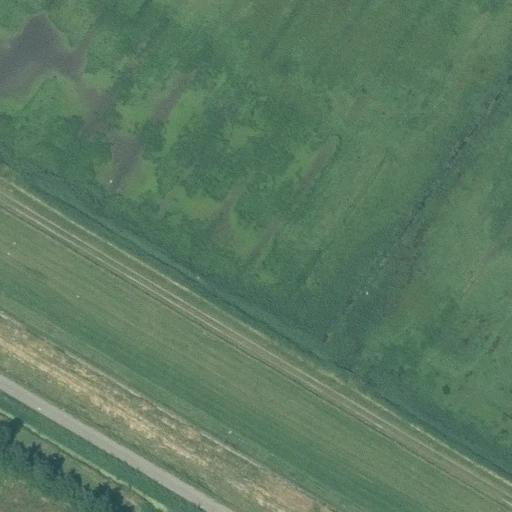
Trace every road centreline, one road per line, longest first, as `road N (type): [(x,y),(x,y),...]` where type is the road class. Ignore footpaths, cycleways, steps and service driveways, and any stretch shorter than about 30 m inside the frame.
road 1 (track): [(0,208),(511,511)]
road 2 (unclassified): [(218,511),(0,383)]
